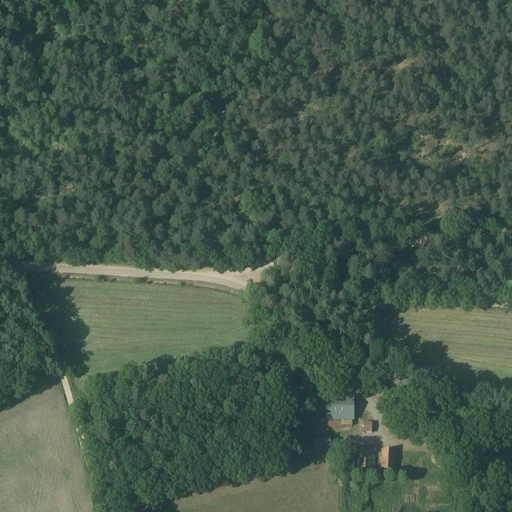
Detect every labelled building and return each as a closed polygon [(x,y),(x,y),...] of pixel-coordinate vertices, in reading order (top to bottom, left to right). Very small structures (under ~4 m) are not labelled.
[(354,397),(326,397),(326,421),(354,421),(354,397)] [(315,453),(332,450),(330,437),(313,440),(315,453)] [(394,450),(381,450),(381,470),(394,470),(394,450)] [(374,451),(357,451),(357,472),(374,473),(374,451)] [(401,478),(423,477),(422,466),(419,466),(419,458),(401,459),(401,478)] [(354,470),(353,460),(345,460),(345,470),(354,470)] [(433,492),(433,481),(416,481),(416,491),(433,492)]
